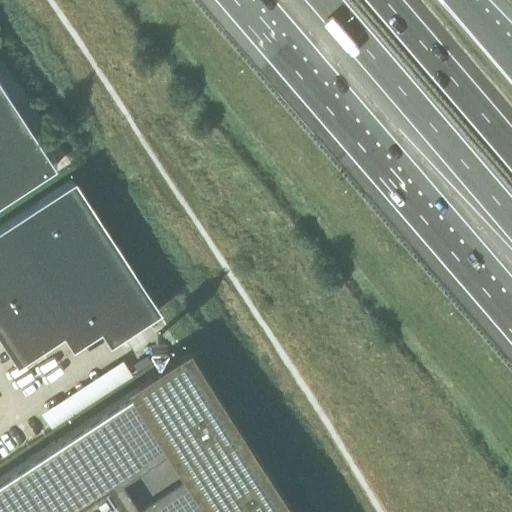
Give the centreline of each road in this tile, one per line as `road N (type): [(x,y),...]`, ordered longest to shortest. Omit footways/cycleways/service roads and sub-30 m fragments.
road 1 (motorway): [(252,0),(511,305)]
road 2 (motorway): [(322,0),(511,219)]
road 3 (motorway): [(511,151),(383,0)]
